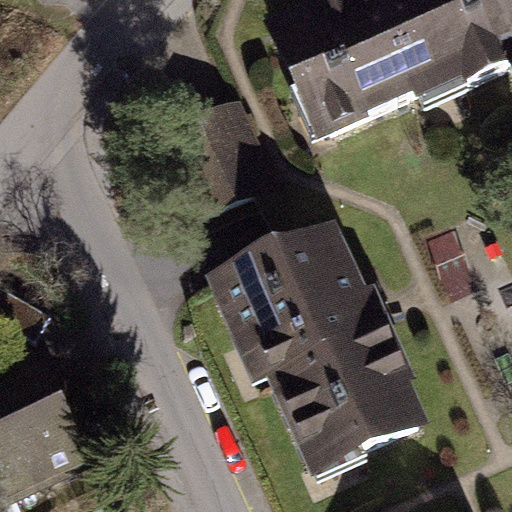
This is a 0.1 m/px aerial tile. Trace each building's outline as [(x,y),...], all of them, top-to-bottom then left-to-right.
[(511,0),(342,0),(261,34),(312,151),(411,108),(414,116),(504,80),(511,95),(511,0)] [(0,22),(0,46),(10,41),(0,22)] [(194,129),(203,148),(154,167),(185,235),(279,194),(240,107),(194,129)] [(335,232),(203,292),(253,396),(264,391),(311,491),(432,436),(372,297),(365,301),(335,232)] [(51,323),(0,294),(0,329),(36,348),(51,323)] [(0,511),(11,511),(90,477),(32,351),(0,363),(0,511)]
